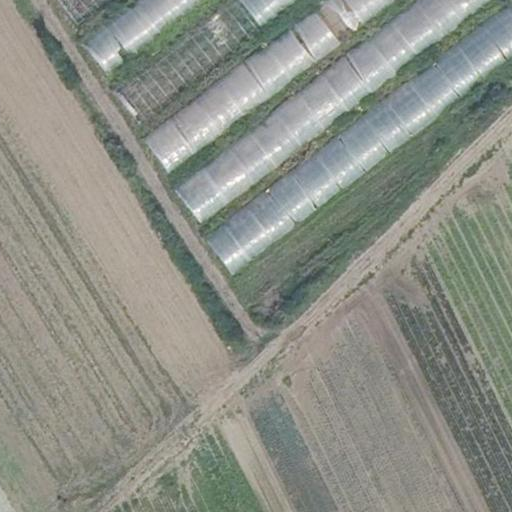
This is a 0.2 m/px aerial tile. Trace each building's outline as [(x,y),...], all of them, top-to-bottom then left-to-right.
[(123,0),(73,34),(101,75),(211,0),(123,0)] [(223,0),(106,86),(136,126),(236,53),(308,0),(223,0)] [(165,169),(400,0),(324,0),(235,64),(236,66),(140,135),(165,169)] [(420,0),(232,140),(192,170),(218,205),(493,0),(420,0)] [(511,9),(197,233),(223,269),(511,62),(511,9)]
